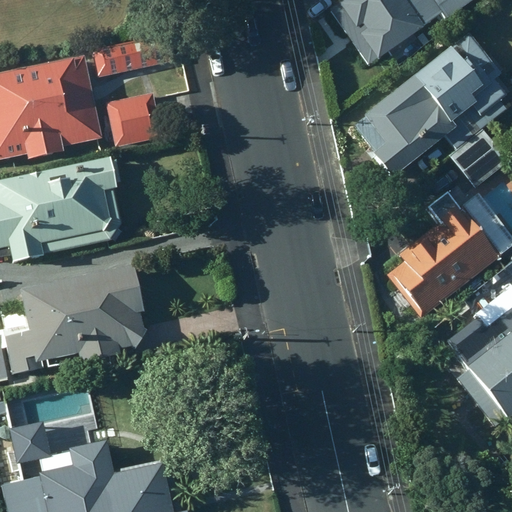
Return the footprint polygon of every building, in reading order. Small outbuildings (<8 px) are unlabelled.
[(446,22),(476,0),(347,0),(329,13),(369,67),(441,15),(446,22)] [(502,77),(468,36),(352,128),(374,156),(372,157),(392,182),(445,140),(455,151),(449,156),(476,191),(509,164),(483,131),(507,112),(500,103),(507,98),(494,83),(502,77)] [(92,56),(97,79),(156,66),(151,43),(92,56)] [(100,142),(83,59),(0,76),(0,161),(26,156),(28,163),(64,156),(62,150),(100,142)] [(152,96),(105,105),(115,148),(162,138),(152,96)] [(117,192),(108,161),(0,184),(0,260),(11,258),(12,266),(43,260),(42,257),(110,242),(121,227),(112,193),(117,192)] [(420,321),(501,256),(479,229),(462,207),(458,210),(398,257),(404,263),(403,264),(386,278),(420,321)] [(143,314),(132,268),(19,292),(28,335),(5,340),(13,376),(42,370),(41,365),(78,357),(80,367),(121,358),(120,352),(132,349),(135,352),(147,334),(143,333),(139,315),(143,314)] [(511,427),(511,311),(492,326),(485,315),(444,346),(466,375),(458,381),(498,434),(510,425),(511,427)] [(179,511),(169,463),(112,474),(106,444),(61,453),(64,474),(2,486),(7,511),(179,511)]
